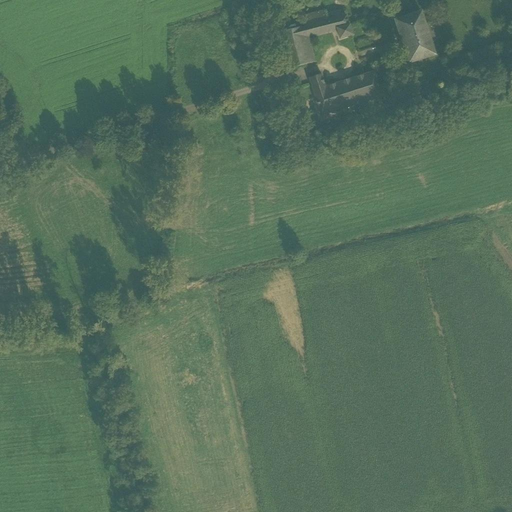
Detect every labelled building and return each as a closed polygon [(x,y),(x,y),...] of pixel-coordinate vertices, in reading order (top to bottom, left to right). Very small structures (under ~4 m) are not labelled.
[(331,8),(302,17),(305,26),(316,24),(334,19),(331,8)] [(420,13),(395,21),(409,64),(434,56),(420,13)] [(334,19),(316,24),(318,34),(336,30),(349,26),(345,16),(334,19)] [(307,37),(318,34),(316,24),(305,26),(283,32),(292,68),(314,63),(307,37)] [(349,26),(336,30),(340,39),(352,35),(349,26)] [(374,72),(342,82),(350,107),(382,97),(374,72)] [(342,82),(325,88),(321,75),(309,79),(321,116),(350,107),(342,82)] [(132,156),(146,152),(145,151),(142,140),(141,136),(127,140),(132,156)] [(142,140),(145,151),(155,148),(151,137),(142,140)]
